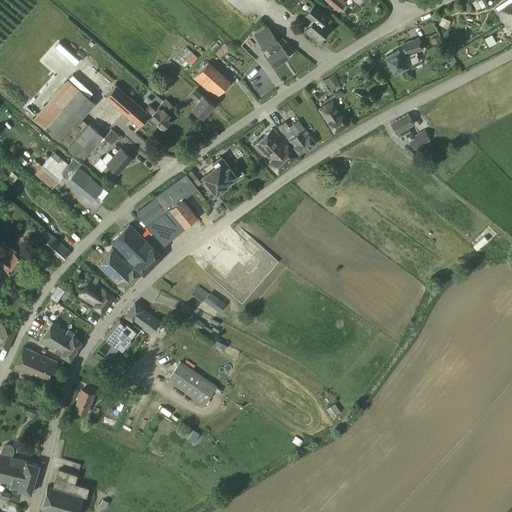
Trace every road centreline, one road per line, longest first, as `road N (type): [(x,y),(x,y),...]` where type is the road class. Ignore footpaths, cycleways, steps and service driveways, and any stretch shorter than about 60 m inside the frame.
road 1 (tertiary): [(34,511),(68,383),(90,342),(136,290),(310,161),(511,53)]
road 2 (residential): [(0,377),(45,289),(87,241),(167,174),(407,18)]
